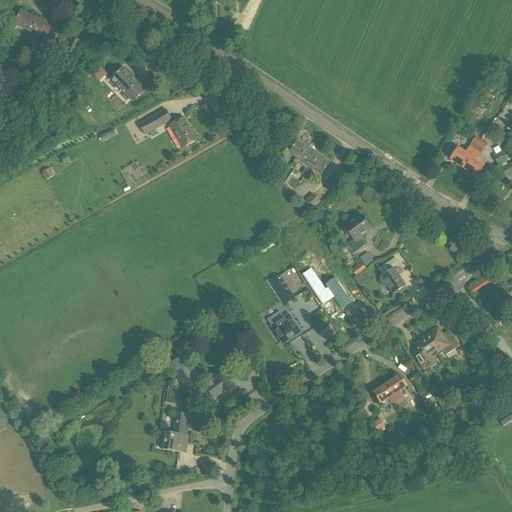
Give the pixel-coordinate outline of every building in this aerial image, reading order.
[(41,34),(54,40),(60,28),(41,19),(40,21),(22,12),(15,26),(40,37),(41,34)] [(83,40),(76,36),(66,56),(74,59),(83,40)] [(41,50),(48,54),(52,44),(45,41),(41,50)] [(100,67),(92,74),(99,82),(107,75),(100,67)] [(139,81),(136,83),(123,69),(112,80),(134,103),(147,89),(139,81)] [(107,106),(112,116),(120,112),(115,102),(107,106)] [(165,110),(138,126),(144,137),(172,121),(165,110)] [(170,127),(183,149),(197,141),(184,119),(170,127)] [(99,138),(100,141),(112,136),(111,132),(99,138)] [(504,136),(496,140),(500,147),(508,143),(504,136)] [(464,169),(482,141),(476,137),(469,146),(471,147),(466,154),(458,149),(450,160),(464,169)] [(482,141),(464,169),(477,177),(485,166),(477,161),(488,145),(482,141)] [(300,161),(308,149),(307,149),(297,142),(289,153),(300,161)] [(312,167),(319,156),(308,149),(300,161),(301,161),(301,160),(312,167)] [(507,161),(503,152),(502,151),(492,156),(497,166),(507,161)] [(319,156),(312,167),(323,175),(330,164),(319,156)] [(511,165),(511,163),(500,169),(505,178),(511,174),(511,165)] [(46,181),(54,175),(50,168),(41,174),(46,181)] [(312,173),(306,169),(302,175),(308,179),(312,173)] [(309,215),(320,204),(312,196),(301,206),(309,215)] [(370,229),(361,216),(345,228),(354,240),(347,246),(353,255),(359,251),(355,246),(363,240),(360,237),(370,229)] [(449,252),(458,257),(462,250),(454,245),(449,252)] [(394,295),(406,287),(394,268),(400,264),(396,259),(387,266),(391,272),(382,278),(382,282),(385,287),(389,288),(394,295)] [(310,273),(301,279),(319,306),(330,299),(338,312),(349,305),(332,279),(322,286),(325,292),(323,293),(310,273)] [(286,303),(294,298),(280,276),(272,281),(286,303)] [(303,334),(291,317),(273,328),(285,346),(303,334)] [(323,341),(333,336),(327,325),(317,331),(323,341)] [(438,329),(426,337),(426,338),(425,339),(437,355),(438,355),(439,357),(444,353),(447,356),(460,347),(457,342),(450,346),(443,336),(442,336),(438,329)] [(433,358),(437,355),(425,339),(415,345),(419,352),(413,356),(424,371),(436,363),(433,358)] [(172,371),(195,404),(211,394),(188,360),(185,357),(176,363),(178,367),(172,371)] [(213,381),(225,398),(237,390),(225,373),(213,381)] [(410,407),(405,400),(400,392),(407,387),(400,376),(387,385),(404,411),(410,407)] [(398,414),(404,411),(387,385),(374,394),(381,405),(382,404),(384,407),(389,404),(389,405),(392,404),(398,414)] [(425,403),(434,397),(428,388),(419,394),(425,403)] [(178,400),(172,392),(168,391),(166,403),(173,404),(178,400)] [(193,415),(178,413),(177,417),(180,417),(179,422),(178,422),(178,425),(179,425),(177,435),(166,433),(166,434),(168,434),(167,441),(166,441),(166,443),(167,444),(166,451),(164,450),(164,451),(181,453),(182,443),(189,444),(190,436),(187,436),(187,431),(191,432),(193,415)] [(511,415),(500,423),(503,427),(511,421),(511,415)] [(384,429),(379,420),(371,425),(376,434),(384,429)]
